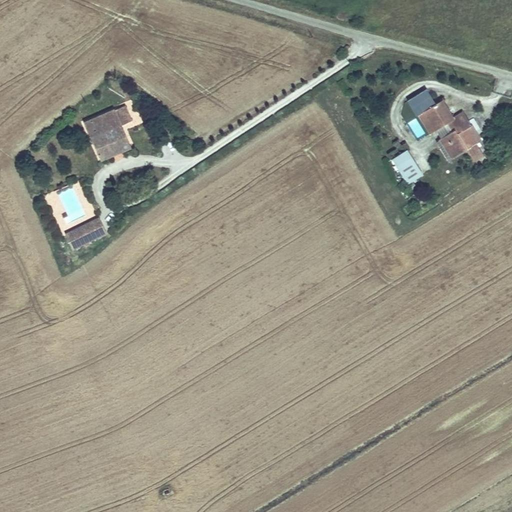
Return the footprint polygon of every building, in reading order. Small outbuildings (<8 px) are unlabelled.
[(502,92),(511,95),(511,81),(506,80),(502,92)] [(442,123),(445,128),(467,114),(463,107),(451,115),(441,101),(423,112),(434,129),(442,123)] [(112,108),(82,122),(99,158),(129,144),(112,108)] [(467,114),(445,128),(447,132),(440,137),(451,154),(464,146),(468,152),(479,146),(465,124),(471,120),(467,114)] [(393,158),(404,186),(422,178),(411,151),(393,158)] [(84,243),(103,234),(96,221),(78,230),(84,243)] [(84,243),(78,230),(63,238),(70,251),(84,243)]
